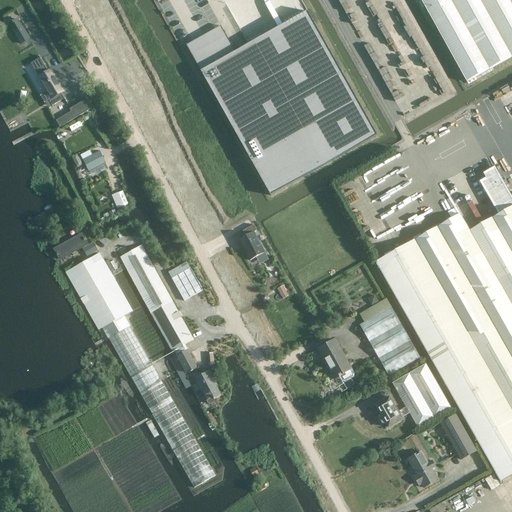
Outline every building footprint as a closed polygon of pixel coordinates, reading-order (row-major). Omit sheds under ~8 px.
[(511,0),(420,0),(467,82),(511,56),(511,0)] [(214,30),(186,45),(271,196),(378,136),(308,11),(249,45),(239,50),(236,52),(224,30),(223,30),(221,26),(215,30),(215,29),(214,29),(214,30)] [(13,22),(10,24),(21,44),(29,39),(18,19),(15,21),(14,21),(12,21),(13,22)] [(40,58),(31,64),(48,91),(40,95),(45,103),(49,100),(52,106),(64,99),(66,102),(67,101),(62,93),(63,92),(51,71),(49,72),(40,56),(39,56),(40,58)] [(479,110),(432,133),(437,142),(460,130),(461,133),(484,122),(479,110)] [(77,123),(71,126),(74,133),(80,131),(77,123)] [(100,151),(83,160),(86,166),(103,157),(100,151)] [(103,157),(86,166),(89,172),(105,164),(106,163),(103,157)] [(376,262),(427,352),(501,481),(511,474),(511,206),(470,231),(460,214),(376,262)] [(476,225),(471,215),(466,218),(471,228),(476,225)] [(241,238),(253,259),(267,251),(256,230),(259,228),(256,223),(245,229),(248,234),(241,238)] [(53,250),(57,257),(85,241),(81,234),(53,250)] [(174,351),(176,356),(187,350),(184,345),(194,340),(142,246),(120,258),(172,352),(174,351)] [(101,253),(67,272),(99,330),(102,328),(124,316),(133,311),(101,253)] [(286,291),(280,294),(282,299),(288,296),(286,291)] [(376,294),(368,299),(372,306),(380,301),(376,294)] [(359,325),(388,376),(420,358),(391,307),(364,323),(359,325)] [(124,316),(102,328),(194,488),(215,476),(124,316)] [(318,349),(323,359),(334,379),(340,376),(343,382),(346,382),(355,377),(355,375),(335,340),(318,349)] [(187,350),(176,356),(186,374),(197,368),(187,350)] [(406,408),(398,412),(401,419),(409,414),(418,428),(451,408),(426,364),(391,384),(406,408)] [(213,384),(216,382),(209,370),(195,378),(208,403),(210,404),(214,401),(214,399),(221,395),(215,385),(214,386),(213,384)] [(401,419),(398,412),(389,398),(375,406),(381,415),(379,418),(383,424),(386,424),(388,428),(402,420),(401,419)] [(476,451),(455,415),(440,424),(461,460),(476,451)] [(408,460),(417,476),(415,478),(419,486),(422,484),(424,488),(438,480),(432,470),(436,467),(432,461),(428,464),(421,452),(408,460)]
